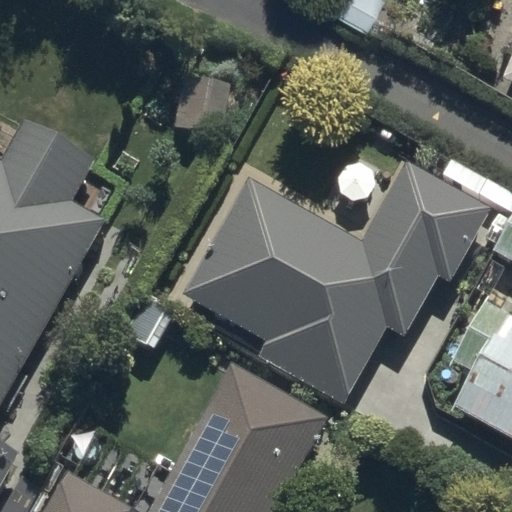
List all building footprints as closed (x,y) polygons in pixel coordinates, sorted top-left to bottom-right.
[(376,0),(324,0),(323,2),(361,25),(376,0)] [(226,95),(198,88),(187,133),(215,140),(226,95)] [(7,165),(0,161),(0,404),(104,219),(72,202),(93,164),(28,128),(7,165)] [(511,200),(448,166),(440,181),(511,220),(491,257),(511,268),(511,200)] [(426,278),(441,286),(480,216),(410,176),(362,262),(250,200),(193,302),(347,388),(383,325),(396,332),(426,278)] [(465,416),(511,441),(511,336),(510,336),(465,416)] [(269,511),(317,425),(241,384),(170,511),(114,511),(65,485),(50,511),(269,511)]
